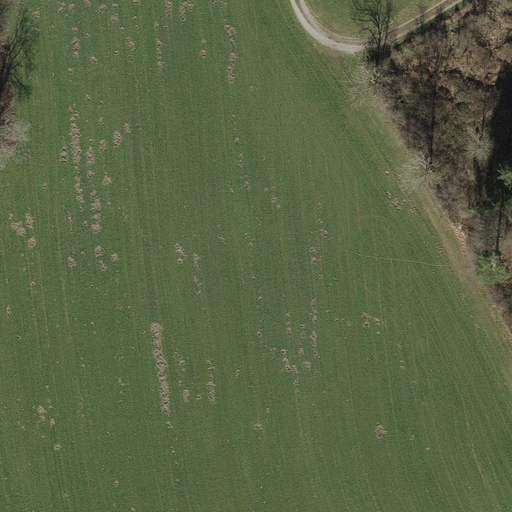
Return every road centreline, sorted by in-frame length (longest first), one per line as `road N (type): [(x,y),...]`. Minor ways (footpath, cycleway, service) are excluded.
road 1 (track): [(337,49),(511,384)]
road 2 (track): [(337,49),(380,49),(457,0)]
